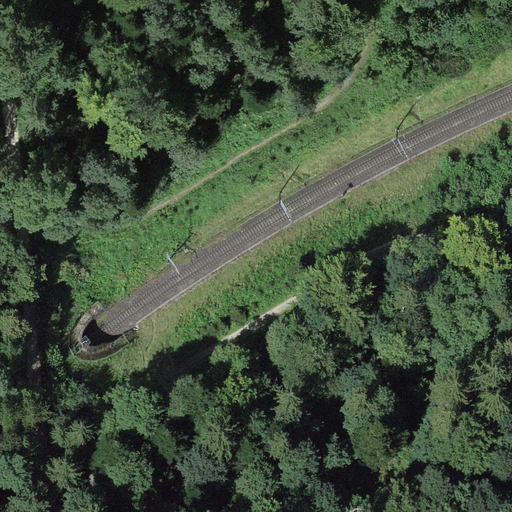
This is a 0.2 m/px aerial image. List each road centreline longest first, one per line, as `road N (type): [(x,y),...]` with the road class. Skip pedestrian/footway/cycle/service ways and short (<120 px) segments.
road 1 (track): [(511,272),(463,240),(420,238),(380,251),(140,395),(47,497)]
road 2 (track): [(47,497),(0,0)]
road 3 (track): [(19,206),(93,225),(144,213),(330,96),(364,49),(365,0)]
